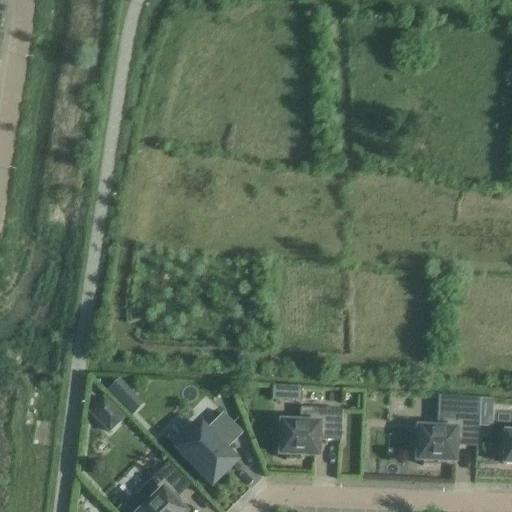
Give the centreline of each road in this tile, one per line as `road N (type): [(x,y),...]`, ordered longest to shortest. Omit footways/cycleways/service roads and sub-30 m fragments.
road 1 (residential): [(255,511),(288,495),(511,505)]
road 2 (residential): [(21,0),(0,167)]
